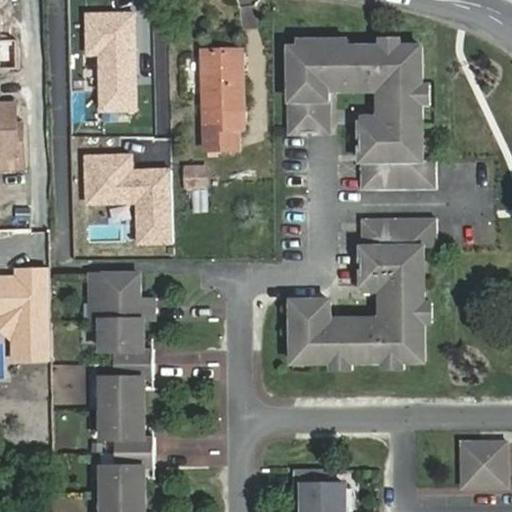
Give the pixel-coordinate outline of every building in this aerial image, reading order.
[(353,49),(353,41),(301,42),(301,49),(353,49)] [(301,49),(294,49),(295,134),(332,134),(332,86),(389,86),(389,125),(365,126),(365,191),(439,190),(439,162),(426,162),(418,163),(417,127),(426,127),(426,107),(426,106),(426,86),(426,48),(406,49),(405,49),(385,49),(384,49),(353,49),(301,49)] [(246,54),(205,55),(208,153),(242,152),(242,134),(249,133),(246,54)] [(0,173),(27,172),(25,127),(18,127),(17,107),(0,107),(0,173)] [(426,162),(426,127),(417,127),(418,163),(426,162)] [(192,191),(192,215),(210,216),(210,167),(185,166),(185,191),(192,191)] [(440,220),(366,221),(366,286),(390,286),(390,326),(334,326),(333,303),(296,302),(297,355),(331,355),(331,363),(334,363),(335,363),(356,363),(386,363),(408,363),(428,363),(427,325),(427,304),(427,284),(418,284),(418,249),(427,249),(440,248),(440,220)] [(427,249),(418,249),(418,284),(427,284),(427,249)] [(137,275),(96,276),(97,306),(109,306),(109,320),(145,320),(148,320),(148,304),(137,304),(137,275)] [(0,301),(0,360),(25,360),(22,301),(0,301)] [(436,325),(436,304),(427,304),(427,325),(436,325)] [(109,320),(104,320),(105,350),(117,350),(117,364),(156,364),(156,348),(145,348),(145,320),(109,320)] [(331,355),(297,355),(297,364),(331,363),(331,355)] [(356,363),(335,363),(335,372),(356,372),(356,363)] [(408,363),(386,363),(386,372),(408,372),(408,363)] [(156,364),(117,364),(117,379),(105,379),(106,407),(146,406),(146,379),(156,379),(156,364)] [(146,406),(106,407),(106,437),(118,436),(119,451),(158,450),(157,435),(147,435),(146,406)] [(511,447),(467,447),(467,493),(511,492),(511,447)] [(158,450),(119,451),(119,465),(107,466),(107,495),(148,495),(147,466),(158,466),(158,450)] [(348,488),(348,472),(310,473),(309,487),(322,487),(322,511),(359,511),(359,488),(348,488)] [(148,511),(148,495),(107,495),(107,511),(148,511)]
